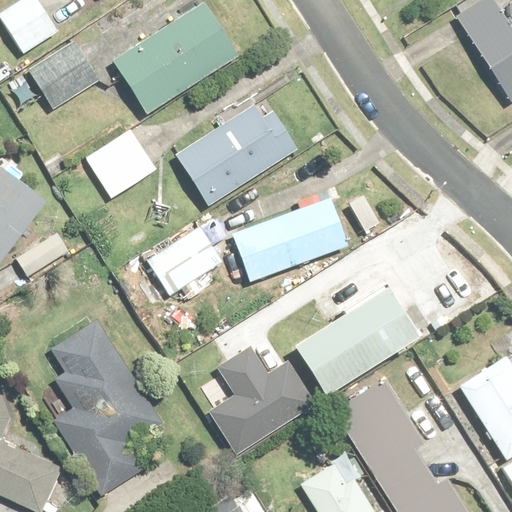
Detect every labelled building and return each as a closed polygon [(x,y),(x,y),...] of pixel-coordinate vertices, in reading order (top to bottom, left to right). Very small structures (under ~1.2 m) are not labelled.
[(37,0),(18,0),(0,11),(0,21),(22,56),(58,34),(37,0)] [(511,0),(479,0),(454,16),(510,106),(511,104),(511,0)] [(203,3),(111,61),(146,116),(238,57),(203,3)] [(75,41),(27,69),(49,109),(98,81),(75,41)] [(208,210),(297,149),(272,113),(261,120),(250,104),(172,157),(208,210)] [(131,129),(84,155),(108,198),(155,172),(131,129)] [(0,272),(46,202),(0,172),(0,272)] [(330,199),(230,236),(247,284),(347,247),(330,199)] [(199,226),(144,261),(167,299),(223,264),(199,226)] [(387,286),(291,347),(324,400),(421,339),(387,286)] [(159,423),(96,322),(51,350),(65,372),(53,380),(72,411),(53,422),(101,498),(148,469),(131,441),(159,423)] [(511,368),(504,357),(456,388),(504,462),(511,456),(511,368)] [(384,378),(330,413),(392,511),(466,511),(445,477),(435,483),(413,449),(425,442),(384,378)] [(0,494),(39,511),(41,511),(61,468),(0,442),(0,437),(2,436),(4,433),(5,430),(6,427),(7,423),(8,420),(8,416),(8,413),(7,410),(6,406),(4,403),(3,400),(0,398),(0,397),(0,494)] [(511,462),(502,469),(511,486),(511,462)] [(384,511),(383,510),(380,511),(373,511),(353,481),(347,485),(332,463),(298,486),(314,511),(384,511)] [(243,511),(233,495),(205,511),(243,511)]
